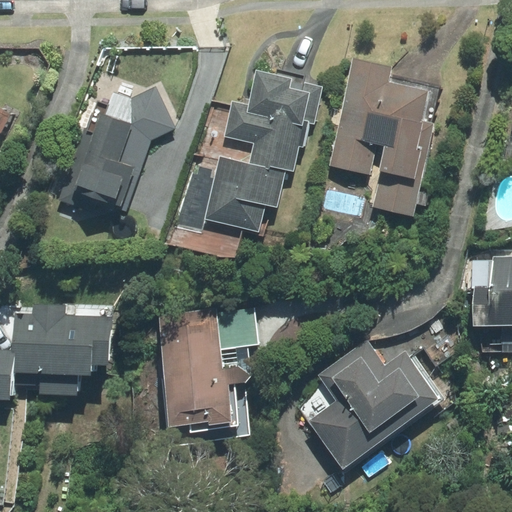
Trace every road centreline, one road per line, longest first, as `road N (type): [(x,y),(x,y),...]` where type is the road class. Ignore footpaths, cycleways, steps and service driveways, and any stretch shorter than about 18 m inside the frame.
road 1 (unknown): [(510,0),(447,264),(433,286),(392,310)]
road 2 (unknown): [(82,0),(58,111),(0,238)]
